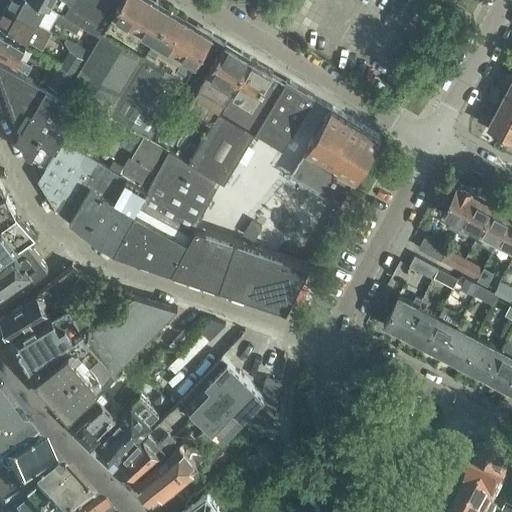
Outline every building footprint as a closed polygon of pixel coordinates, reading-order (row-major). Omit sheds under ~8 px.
[(38,20),(47,4),(39,0),(10,0),(8,3),(38,20)] [(39,0),(47,4),(59,11),(64,14),(72,0),(39,0)] [(72,18),(90,28),(101,34),(121,0),(72,0),(64,14),(72,18)] [(78,70),(68,87),(150,137),(213,34),(156,0),(121,0),(101,34),(91,50),(78,70)] [(37,22),(38,20),(8,3),(0,18),(0,23),(28,39),(34,27),(37,22)] [(59,11),(55,18),(78,31),(82,23),(72,18),(64,14),(59,11)] [(0,55),(16,64),(28,71),(32,64),(20,57),(27,46),(0,30),(0,55)] [(74,41),(62,61),(78,70),(91,50),(81,44),(80,44),(74,41)] [(187,105),(213,120),(219,110),(251,57),(226,42),(187,105)] [(213,120),(189,160),(220,179),(224,181),(255,131),(242,123),(248,112),(273,70),(251,57),(219,110),(213,120)] [(26,152),(47,164),(63,136),(75,116),(74,115),(79,107),(47,87),(0,61),(0,76),(17,123),(23,127),(18,135),(26,152)] [(64,93),(68,87),(78,70),(62,61),(48,83),(64,93)] [(255,131),(283,148),(315,96),(287,79),(255,131)] [(511,93),(506,91),(497,108),(511,116),(511,93)] [(307,147),(300,158),(291,173),(340,203),(349,188),(356,177),(381,136),(331,106),(307,147)] [(511,116),(497,108),(488,126),(491,127),(489,129),(498,134),(499,132),(511,138),(511,116)] [(97,239),(114,249),(148,187),(63,136),(47,164),(39,178),(56,206),(97,239)] [(148,187),(114,249),(172,269),(196,225),(220,179),(189,160),(169,148),(148,187)] [(449,224),(457,228),(475,194),(470,192),(472,190),(461,184),(460,186),(457,185),(443,211),(453,216),(449,224)] [(0,224),(16,212),(5,187),(0,190),(0,224)] [(470,226),(479,230),(494,202),(483,196),(482,198),(475,194),(457,228),(467,233),(470,226)] [(490,245),(494,247),(511,214),(506,210),(507,208),(494,202),(479,230),(494,238),(490,245)] [(0,225),(0,260),(36,233),(17,212),(0,225)] [(501,242),(511,247),(511,213),(511,214),(494,247),(497,249),(501,242)] [(196,225),(172,269),(286,307),(310,263),(234,237),(233,238),(196,225)] [(419,247),(441,259),(448,247),(425,235),(419,247)] [(0,262),(0,297),(32,273),(35,277),(48,266),(28,241),(0,262)] [(442,259),(459,269),(465,258),(447,249),(442,259)] [(409,265),(433,277),(438,267),(415,254),(409,265)] [(465,258),(459,269),(477,278),(483,268),(465,258)] [(72,264),(37,293),(50,312),(76,291),(71,285),(80,270),(72,264)] [(73,286),(85,294),(95,278),(82,270),(73,286)] [(477,279),(485,283),(489,274),(482,270),(477,279)] [(468,289),(476,293),(480,285),(472,280),(468,289)] [(480,285),(476,293),(482,297),(487,288),(480,285)] [(503,296),(511,300),(511,299),(511,287),(508,286),(503,296)] [(50,312),(37,293),(0,317),(0,318),(12,337),(50,312)] [(91,326),(123,361),(123,362),(178,306),(134,294),(104,315),(102,317),(91,326)] [(404,332),(419,305),(422,299),(416,295),(412,302),(399,295),(385,322),(384,324),(393,329),(394,327),(404,332)] [(90,326),(91,326),(102,317),(94,311),(92,310),(81,318),(69,301),(52,313),(59,323),(64,319),(75,336),(90,326)] [(413,340),(422,345),(438,315),(419,305),(404,332),(414,338),(413,340)] [(102,317),(104,315),(98,308),(94,311),(102,317)] [(433,348),(443,353),(457,326),(463,315),(456,312),(450,322),(438,315),(422,345),(432,350),(433,348)] [(35,370),(54,355),(64,347),(65,346),(75,338),(74,337),(75,336),(64,319),(59,323),(52,313),(13,339),(20,349),(24,348),(33,370),(34,371),(35,370)] [(94,385),(99,389),(123,361),(91,326),(90,326),(75,336),(74,337),(75,338),(65,346),(69,350),(57,359),(38,375),(70,410),(94,385)] [(452,360),(461,365),(477,336),(457,326),(443,353),(453,358),(452,360)] [(204,420),(222,438),(257,401),(275,413),(281,382),(266,379),(264,393),(255,385),(259,380),(254,375),(267,344),(249,335),(242,348),(228,347),(181,398),(195,411),(204,420)] [(472,368),(482,373),(484,374),(486,376),(500,349),(499,348),(477,336),(461,365),(471,370),(472,368)] [(505,388),(511,374),(511,341),(506,338),(500,349),(486,376),(496,381),(495,383),(505,388)] [(54,355),(57,359),(69,350),(65,346),(64,347),(54,355)] [(90,443),(120,415),(104,400),(108,395),(100,388),(99,389),(68,421),(74,427),(74,428),(90,443)] [(140,394),(120,415),(93,443),(113,462),(124,450),(128,454),(143,438),(139,435),(159,413),(140,394)] [(158,421),(121,462),(122,463),(122,467),(127,470),(130,470),(136,476),(169,445),(168,445),(176,437),(173,435),(195,411),(181,398),(159,422),(158,421)] [(257,401),(252,407),(247,428),(271,433),(275,413),(257,401)] [(0,478),(39,450),(32,440),(26,439),(25,440),(16,428),(14,428),(2,412),(2,409),(0,405),(0,478)] [(222,438),(204,420),(191,432),(209,452),(222,438)] [(180,442),(136,481),(153,501),(208,452),(191,432),(180,442)] [(276,459),(269,445),(244,457),(252,472),(276,459)] [(40,449),(39,450),(0,478),(0,511),(6,511),(58,475),(40,449)] [(511,473),(482,457),(472,476),(501,491),(506,481),(511,483),(511,473)] [(462,495),(464,496),(491,510),(501,491),(472,476),(462,495)] [(52,490),(50,488),(29,507),(32,509),(29,511),(55,511),(68,500),(72,503),(83,493),(80,489),(81,488),(74,480),(75,479),(73,478),(72,479),(72,480),(69,483),(65,478),(52,490)] [(221,511),(207,492),(182,511),(221,511)] [(86,496),(83,493),(72,503),(68,500),(55,511),(94,511),(91,508),(94,505),(95,505),(96,504),(95,502),(94,503),(87,495),(86,496)] [(464,496),(455,511),(489,511),(491,510),(464,496)]
